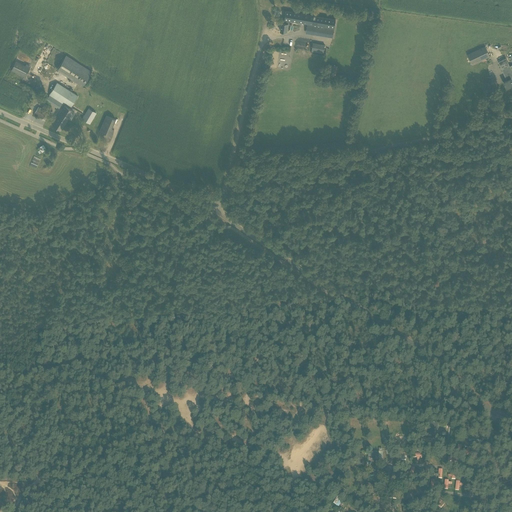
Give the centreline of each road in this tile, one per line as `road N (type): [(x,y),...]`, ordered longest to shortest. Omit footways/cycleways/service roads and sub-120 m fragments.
road 1 (unclassified): [(511,416),(494,413),(412,343),(212,209)]
road 2 (unclassified): [(223,192),(511,113)]
road 3 (unclassified): [(212,209),(0,114)]
road 4 (unknown): [(370,509),(388,474),(388,442),(492,449)]
